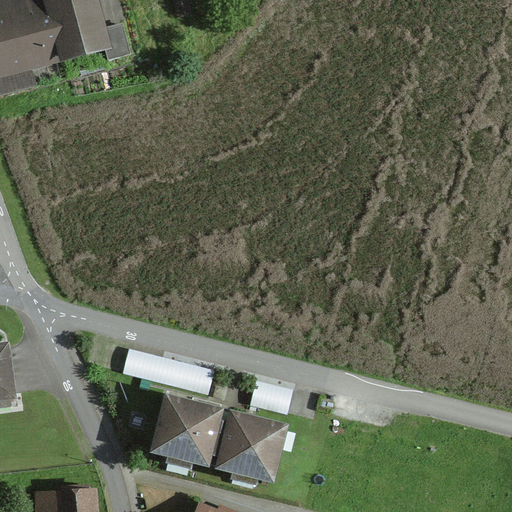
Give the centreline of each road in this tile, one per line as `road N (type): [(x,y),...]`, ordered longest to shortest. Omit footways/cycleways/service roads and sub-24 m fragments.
road 1 (residential): [(12,286),(79,322),(511,425)]
road 2 (residential): [(12,286),(68,368),(121,511)]
